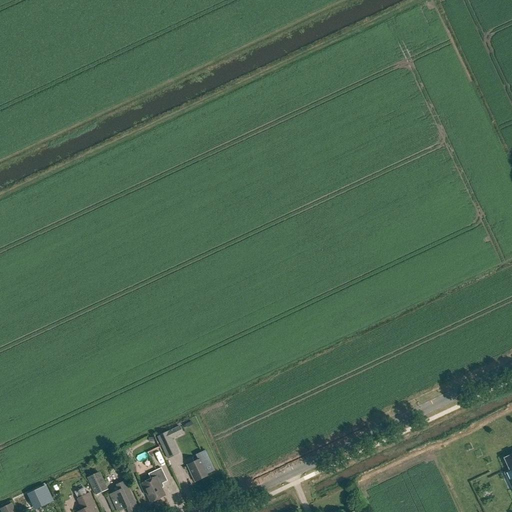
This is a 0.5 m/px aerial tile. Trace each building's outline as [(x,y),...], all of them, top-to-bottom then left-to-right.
[(163,449),(174,444),(172,439),(183,434),(179,427),(158,437),(163,449)] [(135,456),(139,463),(148,458),(145,452),(135,456)] [(187,466),(195,482),(208,476),(201,460),(187,466)] [(163,486),(162,484),(168,482),(161,468),(148,474),(151,480),(140,485),(145,495),(146,494),(151,503),(165,496),(162,488),(163,486)] [(86,476),(94,495),(107,489),(99,471),(86,476)] [(117,486),(120,491),(111,496),(118,511),(127,507),(129,511),(131,511),(138,509),(125,482),(117,486)] [(98,511),(90,494),(87,495),(84,489),(75,493),(78,499),(83,510),(78,511),(98,511)] [(18,511),(14,502),(1,508),(3,511),(18,511)]
